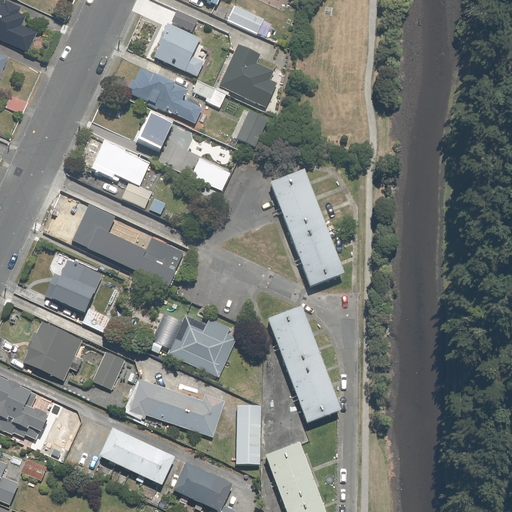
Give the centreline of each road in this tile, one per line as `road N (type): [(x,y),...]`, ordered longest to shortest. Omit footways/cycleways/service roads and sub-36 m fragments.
road 1 (residential): [(343,511),(342,407),(334,340),(321,319),(27,168)]
road 2 (residential): [(27,168),(108,0)]
